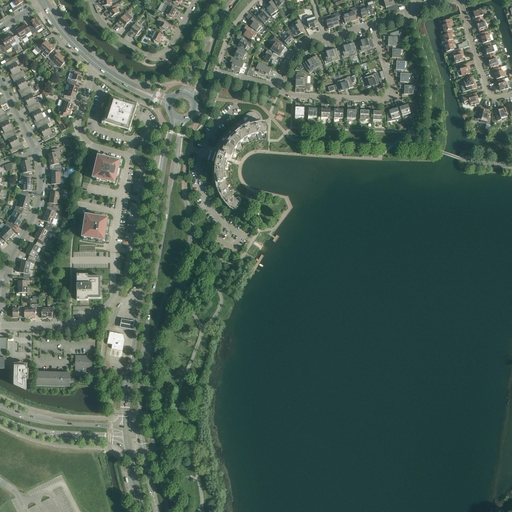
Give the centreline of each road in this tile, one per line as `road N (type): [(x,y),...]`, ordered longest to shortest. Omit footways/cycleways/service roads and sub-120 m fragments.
road 1 (residential): [(0,325),(72,325),(101,309),(121,283),(143,168),(79,131),(98,68)]
road 2 (secondary): [(141,430),(142,354),(185,119)]
road 3 (secondary): [(173,116),(125,426)]
road 4 (residential): [(275,88),(295,96),(389,96),(371,24)]
road 5 (tertiary): [(171,97),(100,64),(45,0)]
road 6 (residential): [(90,0),(107,29),(149,55),(167,50),(195,0)]
road 7 (residential): [(0,273),(37,203),(35,150)]
road 8 (tertiary): [(0,417),(50,434),(126,437)]
road 9 (tertiary): [(125,426),(46,421),(0,406)]
